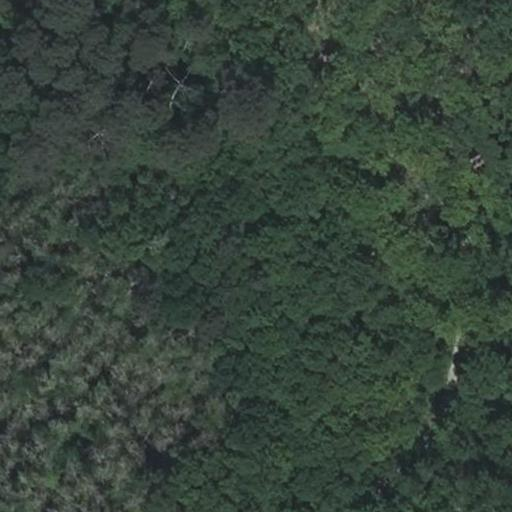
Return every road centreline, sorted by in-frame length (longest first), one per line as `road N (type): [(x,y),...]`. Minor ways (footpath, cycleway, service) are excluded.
road 1 (unknown): [(511,64),(354,106),(0,175)]
road 2 (unknown): [(511,413),(413,468),(364,511)]
